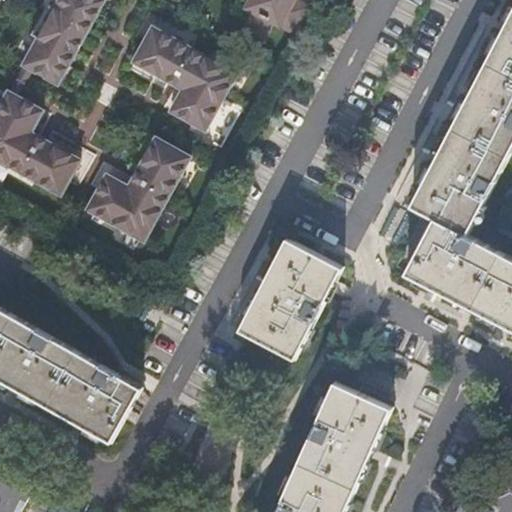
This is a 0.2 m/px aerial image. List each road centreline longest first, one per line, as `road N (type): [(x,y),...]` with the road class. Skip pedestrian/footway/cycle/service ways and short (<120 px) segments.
road 1 (residential): [(71,455),(117,486),(276,201)]
road 2 (residential): [(474,0),(350,235)]
road 3 (residential): [(276,201),(382,0)]
road 4 (residential): [(350,235),(378,301),(474,353)]
road 5 (residential): [(474,353),(400,511)]
